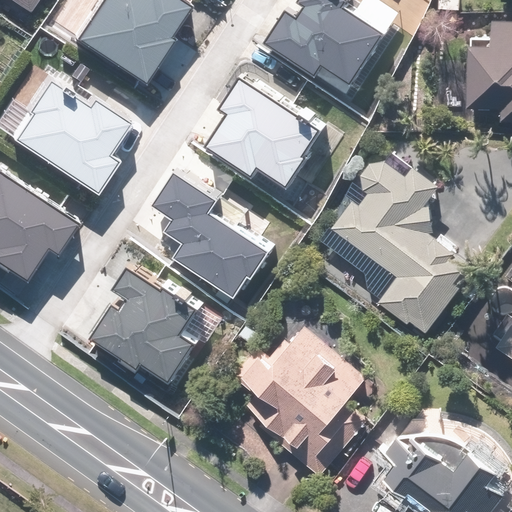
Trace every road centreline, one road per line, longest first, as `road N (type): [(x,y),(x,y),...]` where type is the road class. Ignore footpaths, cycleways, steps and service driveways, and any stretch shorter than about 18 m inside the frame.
road 1 (residential): [(1,382),(257,0)]
road 2 (secondary): [(180,511),(1,382)]
